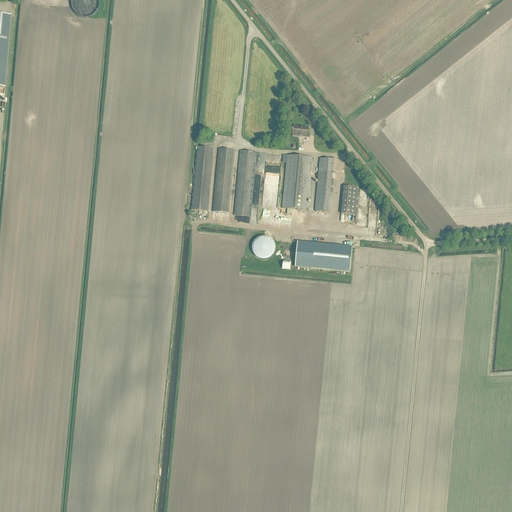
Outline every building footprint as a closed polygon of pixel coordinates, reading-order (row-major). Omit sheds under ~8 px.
[(72,0),(72,4),(75,15),(86,18),(96,14),(98,4),(97,0),(72,0)] [(293,132),(293,136),(307,138),(308,129),(294,127),(293,130),(293,132)] [(198,148),(192,211),(208,212),(214,149),(198,148)] [(219,150),(213,213),(229,214),(235,151),(219,150)] [(240,152),(234,216),(250,218),(256,153),(240,152)] [(287,163),(282,209),(307,212),(312,158),(287,156),(283,156),(282,163),(287,163)] [(320,159),(315,212),(329,214),(334,160),(320,159)] [(344,187),(341,215),(355,216),(358,188),(344,187)] [(275,252),(275,250),(275,248),(275,246),(274,244),(273,242),(272,240),(270,239),(268,238),(266,237),(264,237),(262,237),(260,238),(258,239),(256,240),(254,242),(253,243),(252,245),(252,247),(252,249),(252,252),(253,254),(254,256),(256,257),(257,259),(259,259),(261,260),(264,260),(266,260),(268,259),(270,259),(271,257),(273,256),(274,254),(275,252)] [(350,273),(352,248),(298,243),(295,268),(350,273)] [(282,270),(291,270),(291,262),(283,262),(282,270)]
